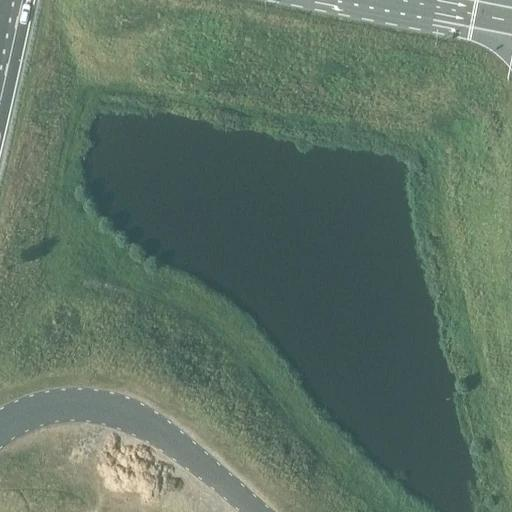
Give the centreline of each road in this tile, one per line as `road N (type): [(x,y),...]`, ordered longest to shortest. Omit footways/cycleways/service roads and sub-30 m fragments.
road 1 (unclassified): [(255,511),(177,445),(122,412),(59,404),(0,426)]
road 2 (primary): [(387,0),(511,24)]
